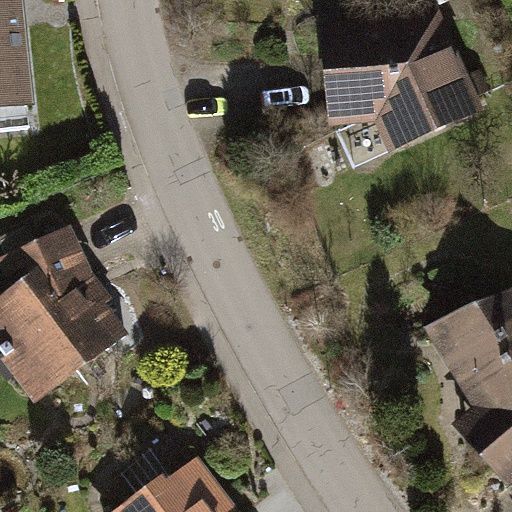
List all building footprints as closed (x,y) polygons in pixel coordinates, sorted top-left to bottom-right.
[(0,0),(0,105),(31,102),(20,0),(0,0)] [(313,18),(329,133),(374,127),(395,161),(490,110),(442,9),(313,18)] [(0,325),(0,339),(41,415),(117,374),(89,323),(113,310),(79,246),(10,284),(25,312),(0,325)] [(489,505),(511,486),(511,292),(395,345),(489,505)] [(228,511),(201,475),(150,511),(228,511)]
